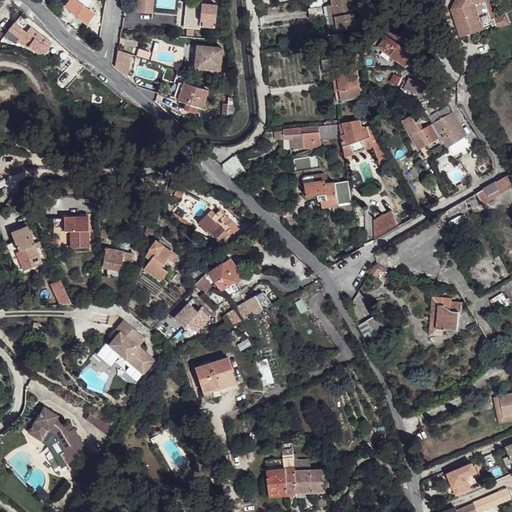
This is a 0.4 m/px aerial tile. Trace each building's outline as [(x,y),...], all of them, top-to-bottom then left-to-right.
[(88,23),(93,15),(94,9),(89,5),(87,9),(79,3),(75,0),(62,0),(61,3),(88,23)] [(82,0),(81,0),(79,3),(87,9),(89,5),(82,0)] [(326,4),(329,23),(335,22),(336,30),(353,28),(352,14),(349,0),(331,0),(332,3),(326,4)] [(451,0),(451,10),(460,36),(491,26),(481,0),(494,0),(495,2),(498,1),(499,0),(451,0)] [(201,3),(200,21),(215,22),(216,5),(201,3)] [(324,17),(323,4),(312,6),(307,7),(308,19),(312,19),(324,17)] [(499,26),(510,22),(506,13),(495,17),(499,26)] [(29,47),(34,39),(16,22),(15,22),(9,29),(19,38),(17,40),(19,42),(22,44),(27,48),(29,47)] [(8,30),(5,33),(17,40),(19,38),(9,29),(8,30)] [(385,36),(370,45),(377,49),(385,36)] [(389,39),(385,36),(377,49),(402,66),(411,54),(404,49),(389,39)] [(226,40),(197,37),(197,42),(207,43),(208,44),(226,46),(226,40)] [(44,45),(34,39),(29,47),(37,53),(44,45)] [(212,58),(213,50),(194,49),(193,56),(212,58)] [(116,50),(114,70),(129,72),(131,51),(116,50)] [(231,62),(232,53),(213,50),(212,58),(212,60),(231,62)] [(324,70),(323,59),(316,60),(317,72),(324,70)] [(358,86),(354,64),(336,68),(340,90),(346,89),(357,87),(358,86)] [(57,78),(64,83),(75,71),(68,65),(66,68),(57,78)] [(340,90),(336,68),(330,69),(334,91),(340,90)] [(230,82),(229,72),(227,72),(221,72),(222,82),(230,82)] [(428,85),(409,77),(404,89),(422,98),(428,85)] [(183,83),(180,95),(185,103),(186,103),(185,108),(199,113),(207,90),(183,83)] [(359,94),(357,87),(346,89),(340,90),(342,98),(359,94)] [(231,117),(234,110),(235,99),(227,98),(226,122),(231,117)] [(466,136),(451,113),(428,125),(424,128),(418,132),(422,138),(425,145),(439,138),(440,140),(443,139),(449,147),(466,136)] [(418,132),(424,128),(422,125),(421,123),(420,120),(415,122),(411,114),(402,120),(408,131),(411,136),(418,132)] [(342,122),(338,122),(339,124),(339,128),(342,138),(343,146),(345,156),(374,146),(380,164),(391,160),(382,142),(370,126),(361,130),(357,121),(342,122)] [(334,139),(342,138),(340,132),(339,128),(339,124),(331,125),(334,139)] [(319,141),(334,139),(331,125),(317,126),(319,141)] [(319,141),(317,126),(293,128),(293,130),(295,137),(299,137),(300,142),(300,148),(310,147),(309,142),(315,140),(316,145),(315,147),(319,145),(319,141)] [(293,130),(280,132),(281,140),(285,140),(295,138),(295,137),(293,130)] [(425,145),(422,138),(418,132),(411,136),(414,143),(418,150),(425,145)] [(227,162),(223,169),(231,176),(246,171),(235,155),(233,156),(227,162)] [(328,184),(327,178),(327,177),(324,175),(321,174),(302,177),(301,180),(301,185),(305,184),(315,183),(325,181),(325,185),(328,184)] [(495,181),(476,193),(482,203),(511,185),(511,180),(509,174),(495,181)] [(328,205),(353,201),(349,180),(328,184),(325,185),(328,205)] [(179,183),(172,181),(168,191),(174,195),(179,183)] [(318,195),(320,195),(318,186),(325,185),(325,181),(315,183),(305,184),(307,197),(318,195)] [(179,183),(174,195),(181,199),(185,192),(187,187),(179,183)] [(329,206),(328,205),(325,185),(318,186),(320,195),(321,194),(322,201),(323,207),(329,206)] [(181,199),(179,205),(189,210),(198,200),(185,192),(181,199)] [(211,211),(198,225),(210,237),(211,237),(213,235),(220,242),(224,246),(229,244),(229,239),(230,238),(238,230),(228,220),(219,211),(214,215),(211,211)] [(373,220),(374,239),(399,225),(392,211),(373,220)] [(71,246),(90,245),(89,214),(65,215),(64,230),(70,230),(71,246)] [(12,230),(13,233),(28,227),(27,223),(12,230)] [(14,237),(30,230),(28,227),(13,233),(14,237)] [(150,237),(153,228),(146,227),(144,236),(150,237)] [(30,230),(14,237),(19,250),(25,248),(26,251),(37,246),(34,241),(30,230)] [(170,261),(175,255),(162,245),(155,240),(150,247),(151,248),(147,256),(151,260),(145,269),(154,275),(160,266),(166,258),(170,261)] [(37,246),(26,251),(32,266),(43,261),(37,246)] [(103,267),(121,270),(124,252),(106,249),(103,267)] [(229,257),(209,273),(222,290),(224,294),(228,294),(230,297),(241,290),(236,282),(243,276),(229,257)] [(160,266),(154,275),(160,280),(167,271),(160,266)] [(374,266),(370,272),(376,277),(381,270),(374,266)] [(204,275),(195,285),(203,293),(212,287),(204,275)] [(62,280),(62,279),(54,282),(59,293),(66,290),(62,280)] [(63,305),(72,304),(72,303),(66,290),(59,293),(63,305)] [(255,296),(236,307),(239,311),(242,318),(243,320),(272,304),(270,302),(263,292),(256,296),(255,296)] [(436,328),(438,298),(432,297),(429,335),(436,328)] [(451,298),(438,298),(436,328),(444,329),(457,330),(459,312),(461,311),(461,302),(451,301),(451,298)] [(211,317),(200,305),(196,308),(188,301),(175,314),(195,333),(211,317)] [(388,331),(377,313),(366,320),(377,336),(388,331)] [(116,339),(108,348),(126,363),(134,369),(145,355),(137,349),(144,340),(123,323),(113,335),(116,339)] [(28,347),(29,351),(30,352),(34,354),(38,354),(42,353),(45,349),(46,345),(45,341),(42,338),(38,336),(34,337),(30,339),(28,343),(28,347)] [(104,353),(122,368),(126,363),(108,348),(104,353)] [(195,366),(203,389),(220,383),(221,387),(236,382),(227,355),(195,366)] [(274,363),(271,364),(275,378),(279,377),(274,363)] [(265,383),(272,382),(270,369),(262,370),(265,383)] [(220,383),(203,389),(204,393),(221,387),(220,383)] [(511,392),(500,395),(504,417),(511,414),(511,392)] [(504,417),(500,395),(493,397),(499,423),(504,417)] [(64,417),(42,405),(33,421),(56,434),(50,444),(63,465),(89,449),(75,427),(68,430),(65,425),(62,421),(64,417)] [(90,410),(85,420),(110,434),(115,424),(90,410)] [(511,414),(504,417),(499,423),(511,420),(511,414)] [(56,434),(33,421),(27,432),(50,444),(56,434)] [(71,421),(65,425),(68,430),(75,427),(71,421)] [(294,461),(294,458),(287,457),(284,458),(285,468),(286,469),(295,468),(294,461)] [(310,469),(310,459),(298,460),(294,461),(295,468),(295,470),(310,469)] [(467,466),(462,468),(448,474),(457,495),(471,489),(481,484),(473,463),(467,466)] [(286,469),(285,468),(267,471),(268,476),(268,484),(264,485),(265,493),(269,493),(270,497),(288,495),(286,469)] [(296,494),(296,492),(295,470),(295,468),(286,469),(288,495),(296,494)] [(326,490),(324,469),(310,470),(310,469),(295,470),(296,492),(306,493),(313,492),(326,490)] [(431,478),(420,483),(422,493),(435,487),(431,478)] [(73,481),(52,501),(61,510),(82,490),(73,481)] [(117,511),(124,508),(109,483),(101,486),(116,511),(117,511)] [(43,487),(38,492),(45,499),(50,494),(43,487)] [(511,497),(508,489),(476,502),(479,510),(511,497)] [(328,506),(327,497),(316,499),(317,507),(328,506)] [(477,511),(474,503),(457,510),(456,507),(442,511),(477,511)]
